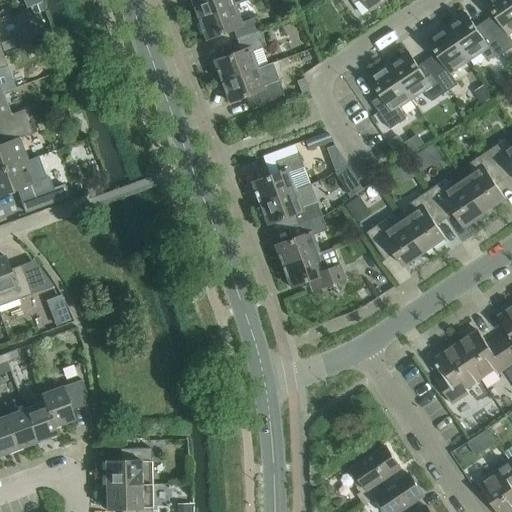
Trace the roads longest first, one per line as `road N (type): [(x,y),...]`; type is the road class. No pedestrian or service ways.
road 1 (tertiary): [(263,387),(242,308),(128,0)]
road 2 (residential): [(364,168),(312,75),(431,0)]
road 3 (residential): [(468,511),(362,350)]
road 4 (residential): [(362,350),(511,251)]
road 5 (tertiary): [(274,511),(263,387)]
